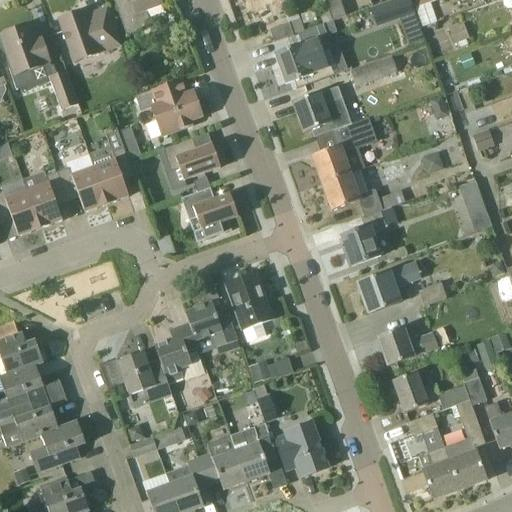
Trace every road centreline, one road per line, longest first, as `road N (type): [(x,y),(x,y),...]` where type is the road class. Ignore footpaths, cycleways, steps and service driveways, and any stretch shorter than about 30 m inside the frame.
road 1 (residential): [(135,511),(79,356),(86,342),(128,323),(158,284)]
road 2 (residential): [(383,491),(291,238)]
road 3 (residential): [(291,238),(211,0)]
road 4 (residential): [(158,284),(141,248),(124,238),(0,282)]
road 5 (residential): [(158,284),(291,238)]
